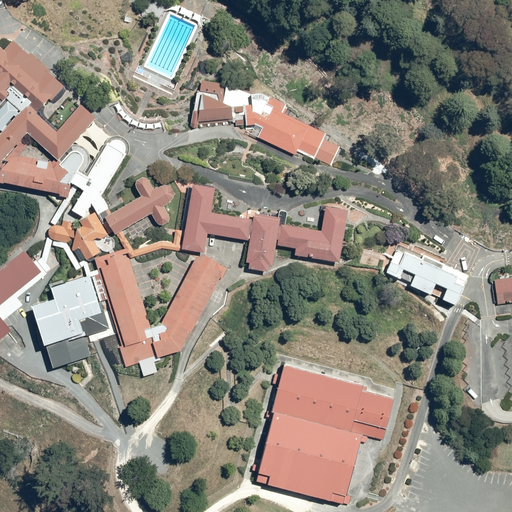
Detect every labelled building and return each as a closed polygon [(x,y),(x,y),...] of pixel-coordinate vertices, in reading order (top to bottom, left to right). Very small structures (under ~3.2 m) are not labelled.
[(32,103),(30,105),(37,112),(49,100),(51,101),(57,103),(67,93),(64,87),(48,73),(50,71),(31,53),(29,55),(13,41),(4,51),(0,47),(0,104),(9,94),(6,91),(11,85),(32,103)] [(252,105),(251,95),(226,85),(202,81),(200,91),(196,94),(191,126),(193,129),(198,127),(198,125),(233,122),(233,123),(236,123),(236,126),(246,125),(244,106),(252,105)] [(19,110),(20,111),(21,112),(26,107),(28,108),(30,105),(32,103),(11,85),(6,91),(9,94),(0,104),(0,107),(1,108),(0,109),(0,131),(14,116),(15,117),(19,113),(17,112),(19,110)] [(252,105),(244,106),(246,125),(246,132),(251,134),(295,155),(297,151),(314,159),(315,157),(331,165),(340,147),(328,142),(330,137),(326,135),(326,134),(282,113),(286,105),(261,93),(251,94),(251,95),(252,105)] [(120,105),(118,103),(110,107),(112,110),(115,114),(118,117),(121,121),(124,123),(128,126),(132,128),(136,130),(140,131),(144,132),(149,132),(153,132),(157,132),(162,131),(166,130),(162,120),(159,120),(155,121),(152,121),(149,121),(145,120),(142,120),(139,119),(136,117),(133,116),(130,114),(127,112),(125,110),(123,108),(120,105)] [(2,161),(22,139),(27,133),(55,159),(58,161),(59,160),(96,118),(81,105),(57,132),(36,114),(37,112),(30,105),(28,108),(26,107),(21,112),(20,111),(19,113),(15,117),(0,134),(0,163),(1,163),(2,161)] [(59,165),(61,162),(59,160),(58,161),(55,159),(52,163),(19,156),(28,145),(22,139),(2,161),(6,161),(3,165),(1,163),(0,163),(0,183),(3,184),(3,183),(59,195),(59,196),(68,198),(70,186),(69,186),(58,184),(68,173),(59,165)] [(105,218),(112,214),(103,199),(102,199),(101,196),(126,154),(125,153),(125,151),(126,149),(125,147),(124,144),(123,142),(121,141),(118,140),(116,140),(113,141),(112,142),(110,143),(109,144),(108,143),(87,177),(77,171),(71,183),(84,191),(72,211),(83,217),(91,203),(103,224),(107,222),(105,218)] [(71,183),(77,171),(82,163),(83,161),(83,159),(82,156),(81,154),(79,153),(76,151),(74,151),(71,152),(69,154),(66,157),(61,162),(59,165),(68,173),(58,184),(69,186),(71,183)] [(121,231),(151,214),(156,222),(159,225),(163,226),(168,222),(169,218),(168,215),(164,207),(168,205),(167,204),(170,202),(173,199),(174,195),(175,195),(170,185),(168,186),(165,186),(161,186),(158,188),(157,187),(153,189),(149,181),(146,179),(142,178),(136,181),(135,185),(136,188),(141,197),(112,214),(105,218),(107,222),(113,232),(115,235),(116,234),(121,231)] [(182,245),(182,249),(193,251),(204,253),(207,234),(248,241),(248,239),(249,239),(249,243),(245,263),(249,263),(248,266),(248,269),(268,272),(269,267),(272,267),(277,240),(278,240),(277,246),(295,249),(294,256),(339,263),(348,211),(325,207),(321,231),(285,225),(287,213),(286,212),(281,211),(279,212),(278,214),(272,213),(270,214),(270,216),(254,213),(253,221),(251,221),(251,220),(211,213),(215,189),(192,185),(182,245)] [(113,232),(107,222),(103,224),(102,225),(94,213),(80,222),(82,227),(77,229),(76,231),(72,230),(74,224),(63,220),(62,226),(58,225),(54,226),(51,227),(49,231),(49,235),(51,238),(54,240),(67,243),(74,239),(72,249),(73,251),(79,248),(86,260),(100,252),(93,240),(97,238),(102,239),(108,235),(113,232)] [(129,253),(128,253),(131,258),(135,257),(162,248),(173,250),(177,251),(184,252),(192,253),(193,251),(182,249),(182,245),(180,244),(183,231),(176,230),(174,243),(161,242),(134,251),(121,231),(116,234),(125,249),(128,248),(129,253)] [(442,270),(444,265),(399,245),(386,274),(399,280),(400,278),(411,283),(410,286),(431,296),(431,294),(443,299),(442,300),(455,306),(464,287),(455,283),(458,277),(442,270)] [(150,327),(129,259),(122,255),(128,253),(129,253),(128,248),(125,249),(94,259),(100,275),(92,277),(100,302),(101,301),(107,300),(122,346),(120,347),(126,368),(139,363),(143,377),(157,372),(154,362),(161,360),(160,357),(180,351),(219,277),(222,279),(228,269),(219,264),(218,267),(216,265),(218,262),(205,255),(195,258),(161,324),(150,327)] [(24,250),(0,269),(0,340),(11,331),(3,321),(23,305),(17,298),(48,274),(47,272),(51,268),(42,258),(37,262),(36,260),(34,262),(24,250)] [(469,276),(444,265),(442,270),(458,277),(455,283),(464,287),(469,276)] [(100,302),(92,277),(91,277),(90,276),(51,288),(54,300),(31,307),(44,346),(48,345),(49,348),(47,349),(52,369),(91,356),(85,336),(88,335),(84,322),(107,315),(105,307),(103,308),(101,301),(100,302)] [(511,277),(494,280),(498,304),(511,302),(511,277)] [(355,383),(284,365),(281,375),(275,374),(274,379),(273,383),(279,385),(272,412),(268,411),(266,416),(272,418),(260,465),(254,464),(252,470),(258,472),(258,474),(256,482),(267,484),(267,485),(330,502),(330,501),(342,504),(343,503),(349,505),(351,496),(346,495),(360,441),(366,443),(368,437),(362,435),(383,440),(394,399),(366,391),(367,387),(363,386),(358,384),(359,382),(355,381),(355,383)]
